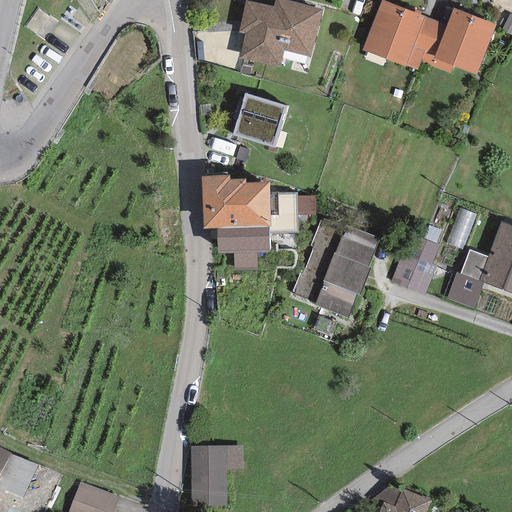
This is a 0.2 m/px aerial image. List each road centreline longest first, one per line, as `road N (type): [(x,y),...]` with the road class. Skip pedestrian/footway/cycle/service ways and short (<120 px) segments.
road 1 (residential): [(168,0),(200,241),(163,511)]
road 2 (residential): [(511,392),(325,511)]
road 3 (residential): [(0,155),(38,134),(129,0)]
